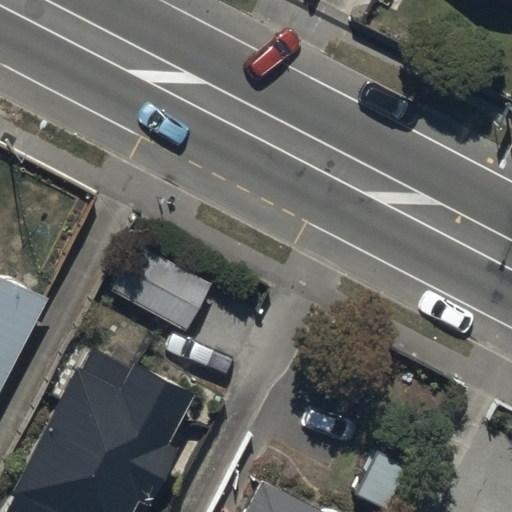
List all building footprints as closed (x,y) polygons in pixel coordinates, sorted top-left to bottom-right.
[(113,298),(186,336),(212,286),(139,248),(113,298)] [(0,389),(45,300),(0,277),(0,389)] [(166,445),(191,398),(136,369),(121,398),(76,375),(4,511),(131,511),(136,503),(150,510),(180,452),(166,445)] [(408,471),(376,455),(355,495),(386,511),(408,471)] [(318,511),(258,481),(242,511),(318,511)]
